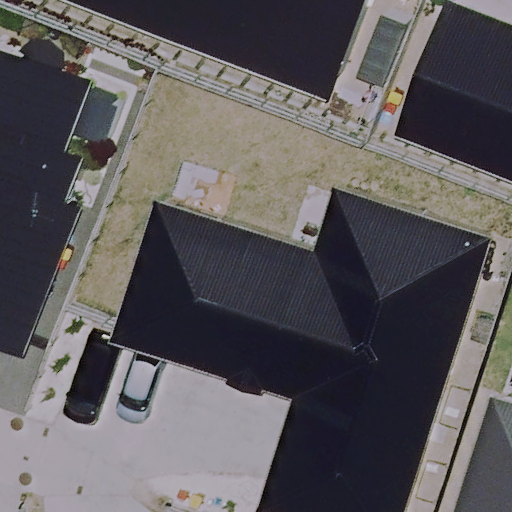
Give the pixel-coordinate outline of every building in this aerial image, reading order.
[(127,0),(344,85),(377,0),(127,0)] [(511,0),(473,0),(425,124),(511,157),(511,0)] [(0,318),(46,337),(121,148),(93,137),(122,64),(32,29),(15,71),(0,65),(0,318)] [(283,499),(324,511),(421,511),(511,234),(511,221),(367,175),(346,241),(184,188),(139,325),(321,384),(283,499)] [(511,511),(511,397),(474,511),(511,511)]
